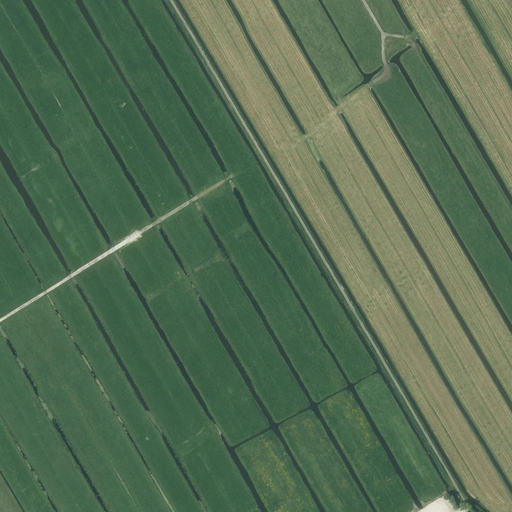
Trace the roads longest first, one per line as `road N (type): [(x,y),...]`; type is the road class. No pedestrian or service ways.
road 1 (track): [(236,173),(0,320)]
road 2 (track): [(382,34),(385,72),(292,144)]
